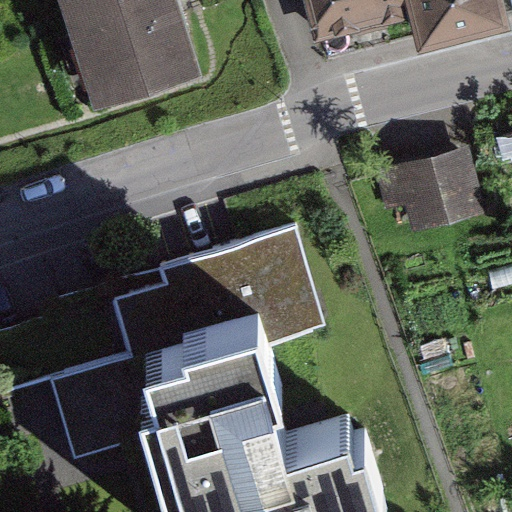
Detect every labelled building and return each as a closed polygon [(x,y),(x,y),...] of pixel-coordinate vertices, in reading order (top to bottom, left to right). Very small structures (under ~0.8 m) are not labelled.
[(185,0),(64,0),(96,93),(204,56),(185,0)] [(378,27),(370,0),(330,0),(341,37),(378,27)] [(370,0),(378,27),(415,17),(410,0),(370,0)] [(503,18),(497,0),(410,0),(415,17),(422,42),(503,18)] [(488,207),(466,140),(386,167),(400,209),(424,202),(432,226),(488,207)] [(329,325),(293,213),(144,259),(151,283),(108,296),(112,310),(0,344),(0,409),(23,482),(96,459),(112,511),(301,511),(340,500),(316,425),(283,435),(256,348),(329,325)]
